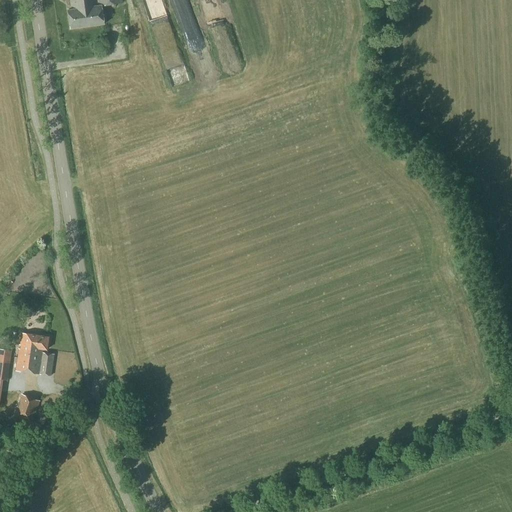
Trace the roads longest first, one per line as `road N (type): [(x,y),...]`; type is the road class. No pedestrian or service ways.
road 1 (tertiary): [(157,511),(104,391),(35,0)]
road 2 (unclassified): [(511,411),(238,511)]
